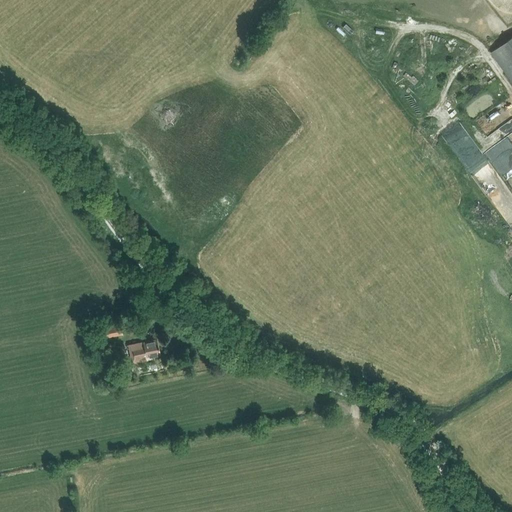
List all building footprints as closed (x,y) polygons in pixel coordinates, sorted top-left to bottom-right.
[(367,36),(356,49),(374,65),(386,52),(367,36)] [(511,38),(492,52),(511,79),(511,38)] [(121,324),(103,327),(104,337),(123,334),(121,324)] [(157,340),(129,345),(133,363),(148,360),(147,356),(160,354),(157,340)] [(115,364),(113,354),(106,356),(107,357),(102,358),(106,377),(112,375),(110,365),(115,364)] [(188,358),(138,368),(140,376),(189,366),(188,358)]
